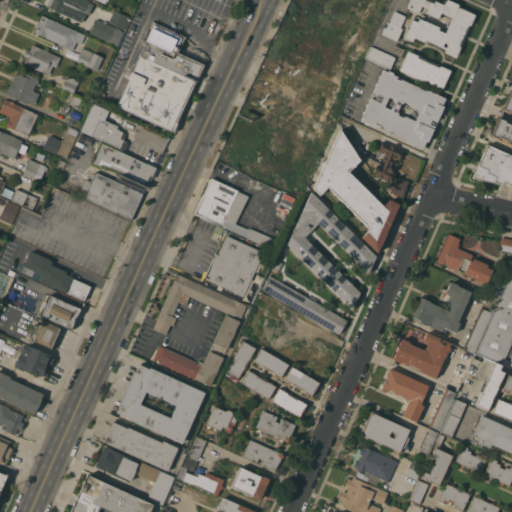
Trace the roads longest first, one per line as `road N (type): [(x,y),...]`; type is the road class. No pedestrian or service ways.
road 1 (primary): [(268,0),(35,511)]
road 2 (residential): [(430,195),(289,511)]
road 3 (tertiary): [(511,7),(430,195)]
